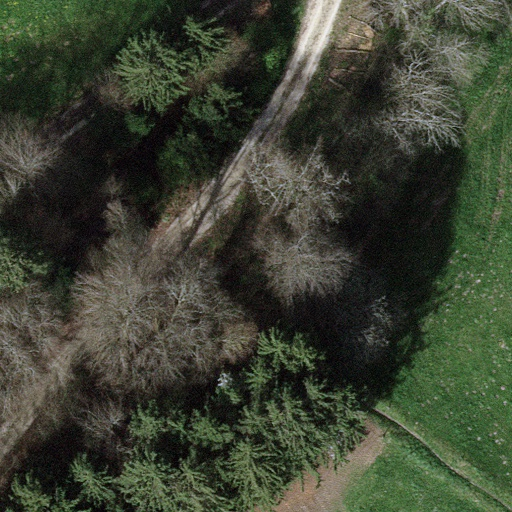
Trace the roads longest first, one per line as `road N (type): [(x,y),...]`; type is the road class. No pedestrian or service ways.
road 1 (track): [(221,275),(18,511)]
road 2 (track): [(358,0),(334,94),(221,275)]
road 3 (track): [(0,142),(223,0)]
